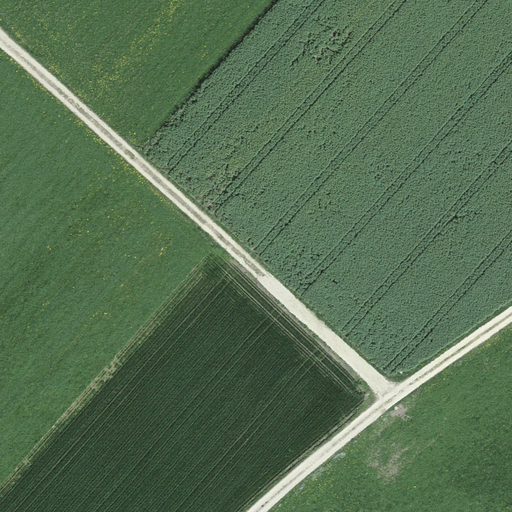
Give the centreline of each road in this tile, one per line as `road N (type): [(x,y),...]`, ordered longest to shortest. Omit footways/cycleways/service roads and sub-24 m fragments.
road 1 (track): [(393,395),(0,34)]
road 2 (track): [(258,511),(393,395),(511,312)]
